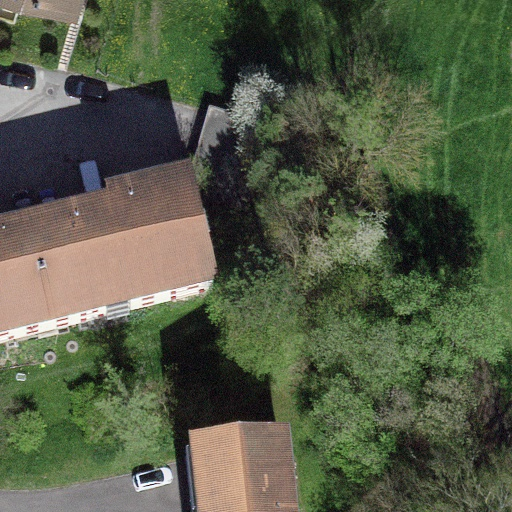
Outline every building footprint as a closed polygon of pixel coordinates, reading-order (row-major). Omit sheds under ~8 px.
[(27,0),(69,12),(72,0),(27,0)] [(188,193),(244,210),(268,127),(209,110),(186,193),(188,193)] [(24,242),(47,331),(212,290),(188,193),(186,193),(109,212),(111,220),(24,242)] [(0,342),(47,331),(24,242),(0,247),(0,342)] [(202,511),(288,511),(282,449),(197,458),(202,511)]
